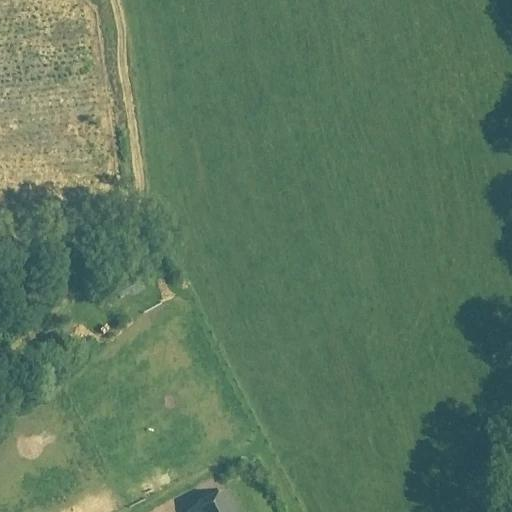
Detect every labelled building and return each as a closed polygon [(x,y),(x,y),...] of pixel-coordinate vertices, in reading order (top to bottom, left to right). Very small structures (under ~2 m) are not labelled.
[(76,388),(62,395),(67,407),(82,400),(76,388)] [(127,432),(118,410),(91,421),(82,402),(70,407),(88,449),(127,432)] [(93,452),(113,489),(156,466),(136,429),(93,452)] [(237,511),(228,494),(193,511),(237,511)] [(154,506),(156,511),(179,511),(174,497),(154,506)]
